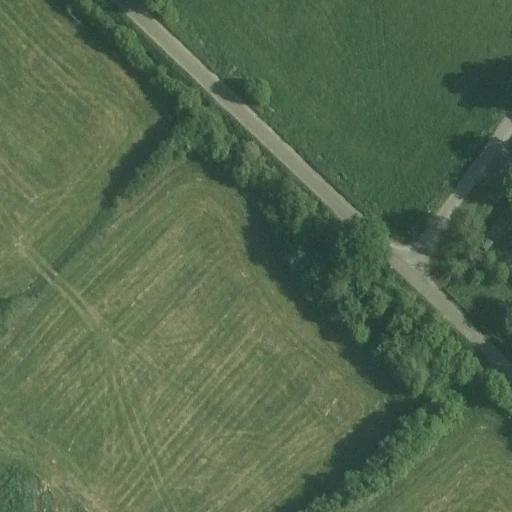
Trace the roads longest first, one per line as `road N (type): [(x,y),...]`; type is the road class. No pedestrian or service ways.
road 1 (residential): [(406,269),(120,0)]
road 2 (unclassified): [(406,269),(511,130)]
road 3 (residential): [(511,370),(406,269)]
